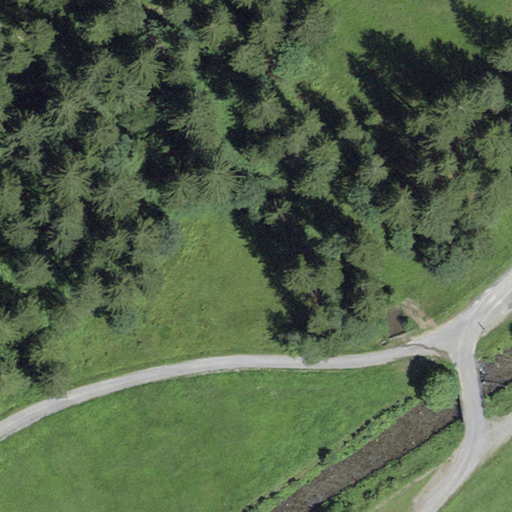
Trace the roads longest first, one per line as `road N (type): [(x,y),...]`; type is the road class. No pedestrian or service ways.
road 1 (unclassified): [(0,427),(91,386),(171,369),(213,361),(314,363),(458,339)]
road 2 (unclassified): [(458,339),(477,446),(426,511)]
